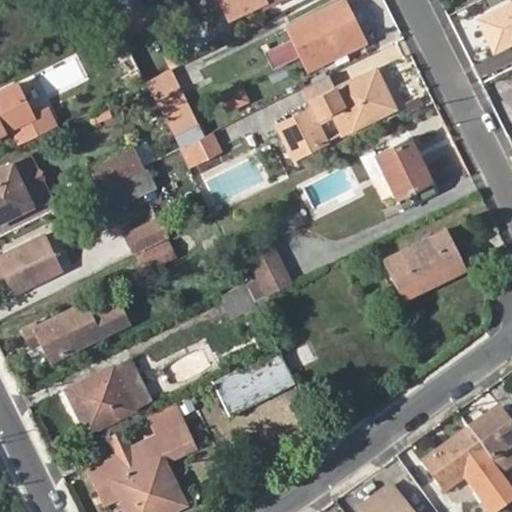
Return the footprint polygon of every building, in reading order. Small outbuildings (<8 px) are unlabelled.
[(106,0),(114,15),(137,3),(135,0),(106,0)] [(147,20),(139,2),(137,3),(114,15),(122,32),(147,20)] [(511,2),(503,7),(504,9),(492,14),(503,37),(511,32),(511,2)] [(310,19),(322,44),(309,51),(316,66),(363,42),(344,3),(310,19)] [(328,142),(319,123),(336,114),(345,133),(390,110),(379,88),(384,85),(376,69),(334,89),(311,101),(315,108),(280,126),(295,158),(328,142)] [(182,98),(170,71),(147,82),(160,109),(182,98)] [(328,76),(305,87),(311,101),(334,89),(328,76)] [(222,94),(229,109),(248,100),(241,85),(222,94)] [(395,108),(384,85),(379,88),(390,110),(395,108)] [(44,94),(55,120),(73,113),(62,87),(44,94)] [(410,139),(377,155),(403,209),(437,192),(410,139)] [(91,168),(101,187),(143,166),(134,148),(91,168)] [(30,155),(0,169),(0,218),(49,195),(30,155)] [(446,227),(385,257),(404,296),(464,266),(446,227)] [(0,255),(0,267),(3,266),(15,291),(60,269),(43,235),(0,255)] [(167,240),(140,253),(147,267),(174,253),(167,240)] [(273,246),(250,257),(255,268),(278,256),(273,246)] [(290,281),(278,256),(255,268),(259,274),(267,293),(290,281)] [(259,274),(245,281),(254,299),(267,293),(259,274)] [(85,303),(38,326),(35,320),(23,326),(28,337),(38,332),(50,357),(128,321),(119,302),(91,314),(85,303)] [(315,360),(308,344),(282,356),(289,372),(315,360)] [(278,350),(245,367),(258,397),(275,389),(293,381),(278,350)] [(87,429),(132,407),(113,367),(67,389),(87,429)] [(245,367),(217,380),(231,409),(258,397),(245,367)] [(275,389),(285,408),(302,399),(293,381),(275,389)] [(489,458),(490,460),(511,442),(511,430),(497,409),(468,430),(489,458)] [(115,449),(87,464),(104,500),(119,492),(128,511),(161,511),(187,500),(167,457),(196,443),(183,417),(130,442),(115,449)] [(122,426),(108,433),(115,449),(130,442),(122,426)] [(443,491),(489,458),(468,430),(422,463),(443,491)] [(359,508),(361,511),(408,511),(395,494),(383,502),(377,494),(359,508)]
